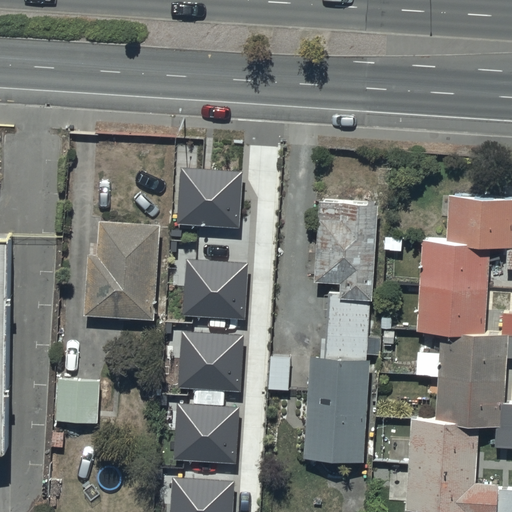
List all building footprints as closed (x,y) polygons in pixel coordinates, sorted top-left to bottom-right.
[(511,188),(502,188),(502,196),(450,195),(449,239),(422,238),(417,330),(442,330),(442,352),(420,352),(420,373),(440,374),(438,417),(413,417),(408,511),(431,511),(511,511),(511,487),(499,488),(499,482),(478,481),(479,426),(495,426),(495,445),(511,445),(511,402),(504,402),(505,356),(511,356),(511,311),(503,312),(502,334),(486,333),(488,247),(507,248),(507,267),(511,267),(511,188)] [(380,203),(321,200),(317,281),(341,283),(341,292),(330,291),(327,357),(311,356),(307,458),(366,461),(371,359),(368,358),(370,300),(375,300),(380,203)] [(253,216),(180,215),(178,269),(226,271),(226,294),(248,295),(253,216)] [(99,255),(90,254),(86,314),(158,319),(166,225),(102,220),(99,255)] [(0,443),(8,444),(10,225),(0,225),(0,443)] [(234,345),(212,344),(211,387),(231,388),(231,408),(267,409),(269,344),(234,343),(234,345)] [(291,356),(273,355),(272,388),(290,388),(291,356)] [(104,379),(59,377),(56,422),(101,425),(104,379)]
